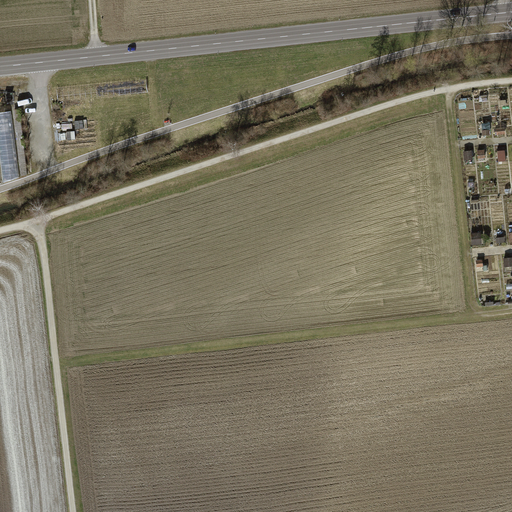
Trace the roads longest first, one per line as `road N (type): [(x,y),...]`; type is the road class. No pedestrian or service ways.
road 1 (track): [(0,190),(361,68),(511,38)]
road 2 (track): [(511,83),(413,99),(0,233)]
road 3 (secondary): [(0,66),(511,12)]
road 4 (track): [(57,360),(511,310)]
road 5 (track): [(40,223),(74,511)]
road 6 (track): [(471,315),(448,89)]
